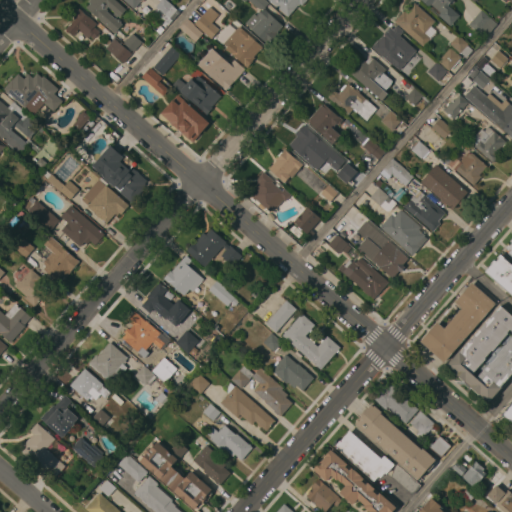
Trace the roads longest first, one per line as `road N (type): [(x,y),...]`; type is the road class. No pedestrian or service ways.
road 1 (residential): [(0,4),(511,457)]
road 2 (residential): [(0,412),(362,0)]
road 3 (tertiary): [(244,511),(511,205)]
